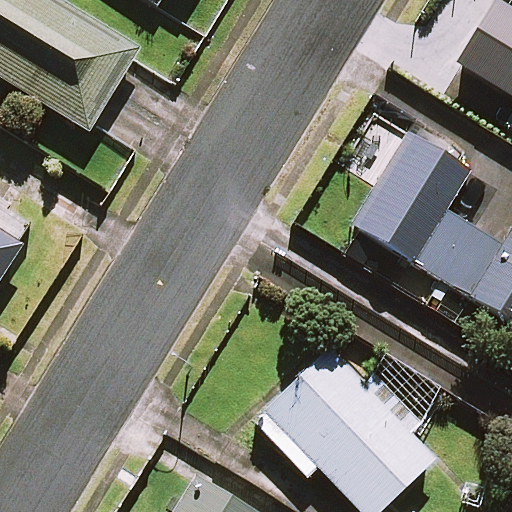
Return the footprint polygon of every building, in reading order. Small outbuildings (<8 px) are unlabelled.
[(0,0),(0,78),(80,127),(128,49),(47,0),(0,0)] [(511,9),(496,0),(457,64),(511,97),(511,9)] [(469,168),(410,131),(352,224),(511,325),(511,228),(501,246),(443,209),(469,168)] [(0,275),(31,225),(0,205),(0,275)] [(360,511),(377,511),(433,457),(412,435),(422,426),(369,372),(359,382),(328,351),(254,424),(306,477),(316,467),(360,511)] [(253,511),(195,475),(170,511),(253,511)]
